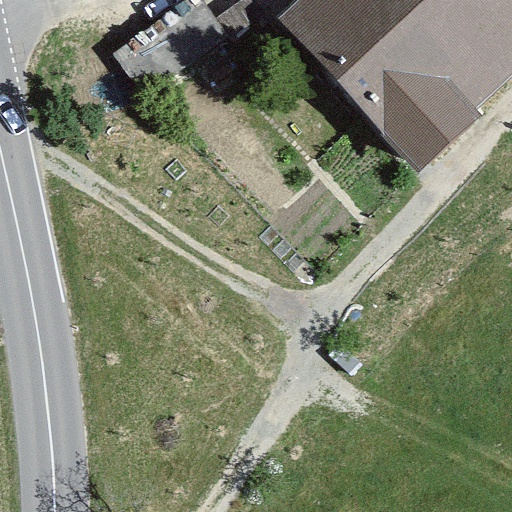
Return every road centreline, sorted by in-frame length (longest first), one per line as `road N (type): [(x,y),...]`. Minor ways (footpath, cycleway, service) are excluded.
road 1 (tertiary): [(54,511),(56,465),(0,155)]
road 2 (unknown): [(0,28),(120,0)]
